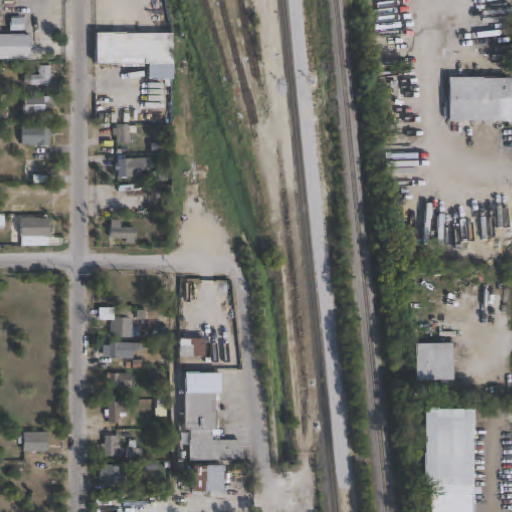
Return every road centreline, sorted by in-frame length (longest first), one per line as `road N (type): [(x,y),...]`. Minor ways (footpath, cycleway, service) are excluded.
road 1 (residential): [(81,0),(76,261)]
road 2 (residential): [(76,261),(78,511)]
road 3 (residential): [(267,511),(260,391),(237,292),(221,269)]
road 4 (residential): [(76,261),(221,269)]
